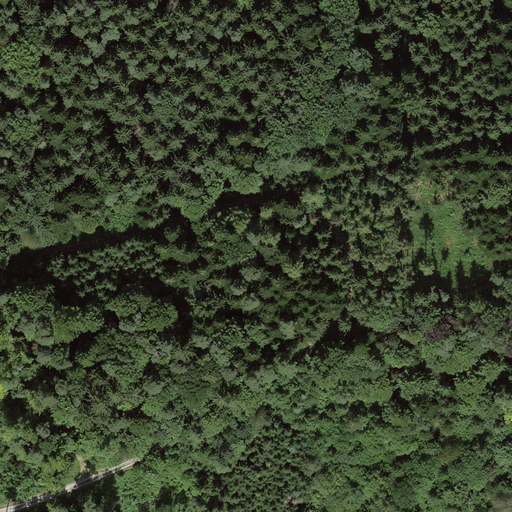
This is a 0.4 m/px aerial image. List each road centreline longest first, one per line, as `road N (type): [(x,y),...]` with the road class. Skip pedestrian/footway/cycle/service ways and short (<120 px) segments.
road 1 (track): [(4,511),(168,443),(336,321),(352,286),(350,250),(322,200),(296,190),(511,131)]
road 2 (track): [(0,259),(109,243),(296,190)]
road 3 (track): [(306,345),(389,324),(511,277)]
road 4 (track): [(0,307),(78,449),(87,482)]
